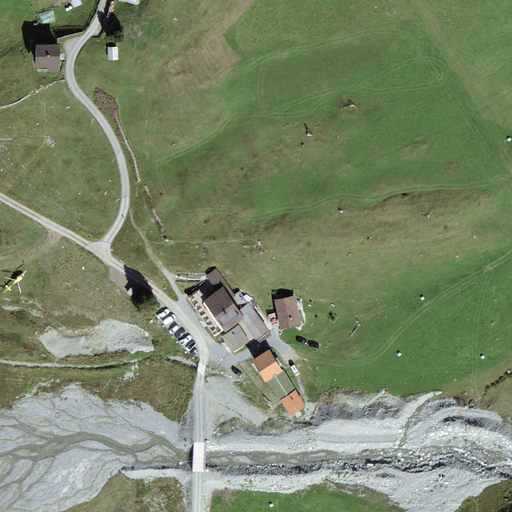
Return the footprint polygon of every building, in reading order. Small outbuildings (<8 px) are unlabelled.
[(82,5),(80,0),(69,0),(73,9),(82,5)] [(62,47),(39,46),(39,68),(50,68),(50,73),(62,73),(62,47)] [(122,48),(112,49),(114,62),(123,62),(122,48)] [(196,301),(215,332),(242,316),(256,336),(267,330),(240,291),(234,295),(216,269),(207,275),(216,288),(202,297),(196,301)] [(296,294),(275,298),(281,327),(302,322),(296,294)] [(247,341),(239,327),(224,336),(233,350),(247,341)] [(270,350),(251,361),(264,383),(267,381),(283,372),(270,350)] [(283,372),(267,381),(288,416),(304,407),(283,372)]
